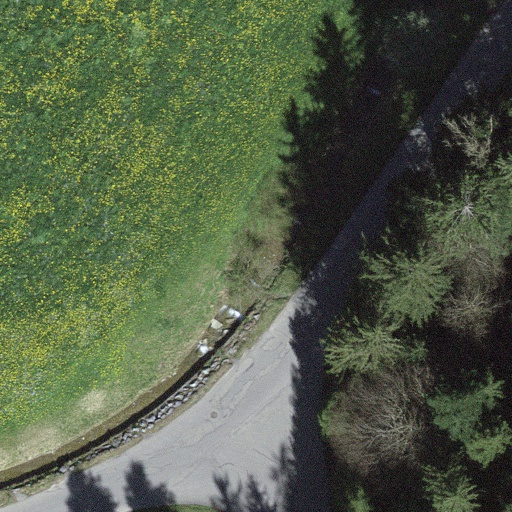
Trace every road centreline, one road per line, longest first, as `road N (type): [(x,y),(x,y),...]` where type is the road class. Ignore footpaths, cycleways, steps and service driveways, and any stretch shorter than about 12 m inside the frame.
road 1 (residential): [(511,10),(248,406)]
road 2 (residential): [(248,406),(145,467),(41,511)]
